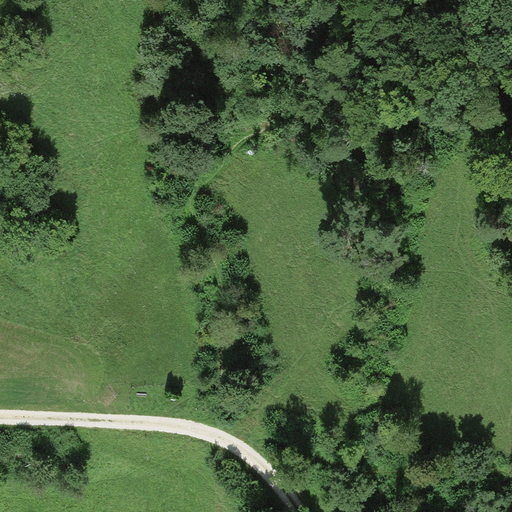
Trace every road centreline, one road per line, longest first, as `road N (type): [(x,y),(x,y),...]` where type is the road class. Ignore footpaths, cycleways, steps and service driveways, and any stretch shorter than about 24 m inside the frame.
road 1 (track): [(0,416),(167,423)]
road 2 (track): [(167,423),(217,434),(252,458),(294,511)]
